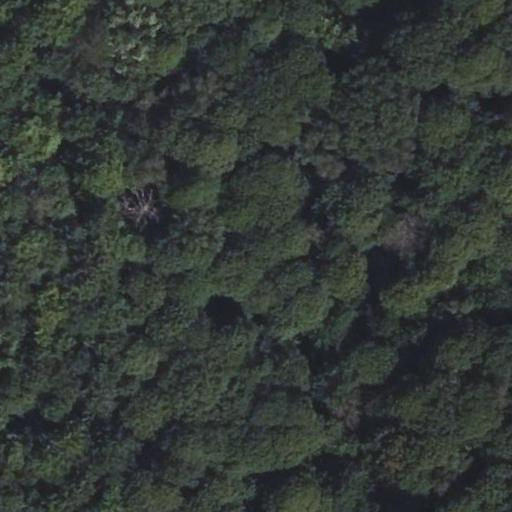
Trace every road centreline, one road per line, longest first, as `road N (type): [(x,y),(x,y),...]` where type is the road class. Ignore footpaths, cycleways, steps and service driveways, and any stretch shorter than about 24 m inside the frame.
road 1 (track): [(96,0),(107,511)]
road 2 (track): [(0,106),(92,0)]
